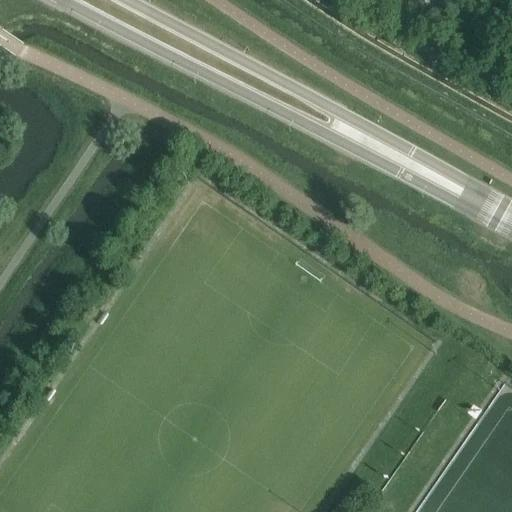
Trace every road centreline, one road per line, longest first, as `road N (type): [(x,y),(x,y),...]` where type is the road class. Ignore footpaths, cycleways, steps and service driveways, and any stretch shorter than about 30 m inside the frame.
road 1 (tertiary): [(60,0),(320,132),(409,166)]
road 2 (tertiary): [(409,166),(332,110),(121,0)]
